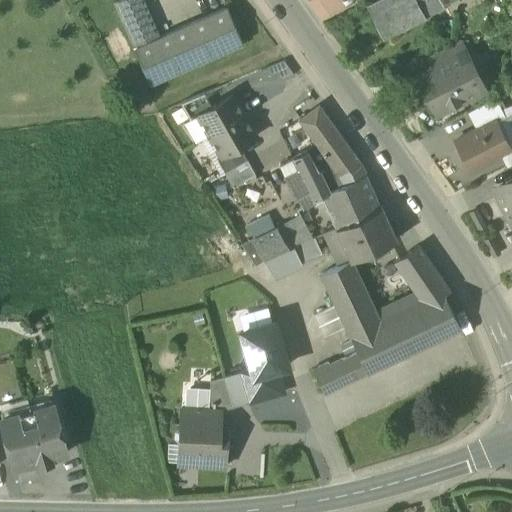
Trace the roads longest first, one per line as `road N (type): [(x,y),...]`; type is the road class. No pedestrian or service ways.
road 1 (secondary): [(511,367),(476,285),(283,0)]
road 2 (tertiary): [(303,505),(511,447)]
